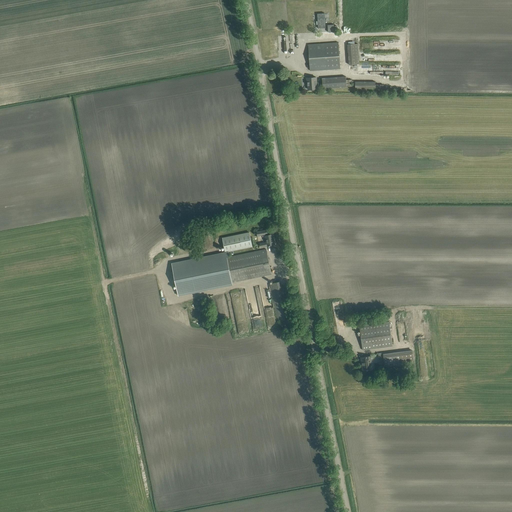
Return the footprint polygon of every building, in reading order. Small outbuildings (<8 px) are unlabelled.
[(326,28),(325,13),(317,14),(318,28),(326,28)] [(337,43),(313,44),(308,45),(310,71),(339,69),(337,43)] [(349,65),(359,64),(358,44),(348,45),(349,65)] [(316,77),(311,77),(306,78),(307,82),(308,82),(308,89),(317,89),(316,77)] [(352,79),(346,80),(346,77),(322,78),(323,88),(347,87),(353,87),(353,85),(352,83),(354,83),(354,80),(352,80),(352,79)] [(355,92),(375,92),(384,92),(384,90),(384,84),(375,84),(375,82),(355,81),(355,92)] [(222,237),(225,252),(229,251),(229,252),(252,247),(249,232),(222,237)] [(273,234),(268,235),(265,236),(266,242),(260,243),(261,247),(267,246),(269,245),(269,246),(270,246),(270,245),(275,244),(273,234)] [(267,249),(262,251),(230,257),(227,258),(232,282),(272,274),(267,249)] [(230,257),(229,252),(229,251),(225,252),(172,263),(178,296),(233,285),(232,282),(227,258),(230,257)] [(279,282),(270,284),(278,321),(289,319),(287,319),(279,282)] [(389,322),(364,325),(359,326),(362,350),(392,346),(389,322)] [(397,363),(414,361),(413,350),(383,353),(383,354),(378,355),(379,359),(384,359),(384,365),(393,364),(393,366),(397,365),(397,363)] [(372,369),(370,356),(361,357),(363,370),(372,369)]
